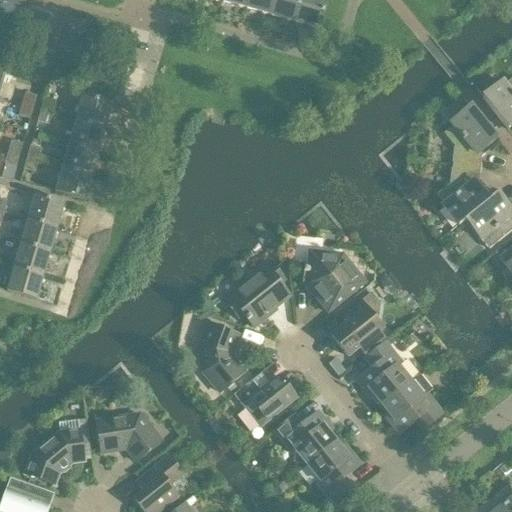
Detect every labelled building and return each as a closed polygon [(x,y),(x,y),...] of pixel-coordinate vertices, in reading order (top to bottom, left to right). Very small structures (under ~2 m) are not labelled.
[(223,0),(223,4),(246,11),(249,0),(223,0)] [(249,0),(246,11),(270,17),(275,0),(249,0)] [(275,0),(270,17),(294,24),(301,0),(275,0)] [(327,0),(301,0),(294,24),(319,31),(327,0)] [(85,85),(102,90),(106,75),(89,71),(85,85)] [(511,79),(504,86),(502,84),(481,100),(507,131),(511,127),(511,79)] [(24,94),(21,106),(33,109),(36,97),(24,94)] [(82,97),(75,121),(106,130),(113,105),(82,97)] [(44,100),(40,111),(52,115),(55,103),(44,100)] [(21,106),(18,117),(29,121),(33,109),(21,106)] [(453,148),(451,167),(479,170),(481,158),(484,156),(481,152),(496,140),(471,108),(451,124),(453,127),(443,135),(453,148)] [(40,111),(37,123),(48,126),(52,115),(40,111)] [(75,121),(68,145),(99,154),(106,130),(75,121)] [(11,142),(7,153),(19,157),(22,145),(11,142)] [(68,145),(61,169),(92,177),(99,154),(68,145)] [(30,147),(27,159),(38,162),(41,151),(30,147)] [(4,165),(16,168),(19,157),(7,153),(4,165)] [(23,170),(35,174),(38,162),(27,159),(23,170)] [(458,228),(465,222),(465,221),(489,202),(488,201),(477,187),(481,184),(478,181),(479,170),(451,167),(449,185),(436,196),(444,206),(442,208),(458,228)] [(92,177),(61,169),(54,193),(85,202),(92,177)] [(465,221),(465,222),(488,250),(511,231),(511,207),(508,210),(496,195),(488,201),(489,202),(465,221)] [(34,196),(27,220),(57,229),(64,205),(34,196)] [(27,220),(20,244),(51,253),(57,229),(27,220)] [(20,244),(13,268),(44,277),(51,253),(20,244)] [(511,246),(498,259),(511,276),(511,246)] [(306,270),(303,269),(303,273),(304,273),(303,285),(327,315),(365,284),(342,256),(308,253),(306,270)] [(284,282),(270,264),(223,302),(237,319),(242,315),(253,329),(269,317),(267,315),(289,298),(279,285),(284,282)] [(44,277),(13,268),(6,293),(37,301),(44,277)] [(346,325),(330,338),(347,358),(358,349),(363,356),(383,340),(378,333),(382,330),(375,322),(378,319),(380,306),(370,294),(360,303),(358,301),(339,316),(346,325)] [(198,352),(202,374),(219,394),(244,373),(232,359),(231,355),(238,336),(207,326),(198,352)] [(368,391),(380,406),(410,383),(398,368),(401,365),(384,344),(364,360),(371,370),(355,383),(365,394),(368,391)] [(410,383),(380,406),(393,422),(389,424),(398,436),(414,423),(422,433),(443,416),(426,396),(432,391),(419,375),(410,383)] [(247,388),(235,398),(249,416),(257,410),(267,421),(288,404),(295,399),(290,392),(278,378),(261,392),(253,383),(247,388)] [(294,451),(306,466),(335,443),(323,428),(327,425),(318,413),(301,426),(294,417),(273,433),(290,454),(294,451)] [(139,416),(96,423),(101,455),(125,452),(135,464),(161,443),(139,416)] [(31,457),(24,476),(54,487),(60,470),(63,471),(66,468),(66,466),(83,464),(83,462),(90,461),(84,421),(57,425),(59,434),(31,457)] [(335,443),(306,466),(318,482),(314,484),(331,506),(352,489),(344,479),(360,466),(351,455),(348,458),(335,443)] [(135,484),(143,493),(133,501),(142,511),(159,511),(178,498),(169,487),(182,476),(168,458),(135,484)] [(47,511),(54,496),(9,480),(0,505),(0,511),(47,511)] [(511,511),(511,487),(510,485),(476,511),(511,511)]
